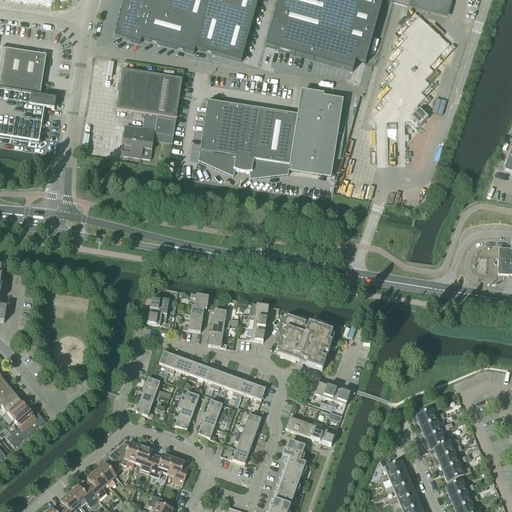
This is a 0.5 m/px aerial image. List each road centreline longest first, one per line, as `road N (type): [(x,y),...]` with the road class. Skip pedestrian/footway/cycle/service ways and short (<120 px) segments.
road 1 (tertiary): [(511,301),(226,256),(56,219)]
road 2 (unclassified): [(359,92),(84,50)]
road 3 (residential): [(127,429),(123,404),(145,333),(288,371)]
road 4 (residential): [(288,371),(276,401),(275,446),(251,503),(202,490)]
road 5 (unclassified): [(56,219),(84,50)]
road 6 (residential): [(30,511),(127,429)]
